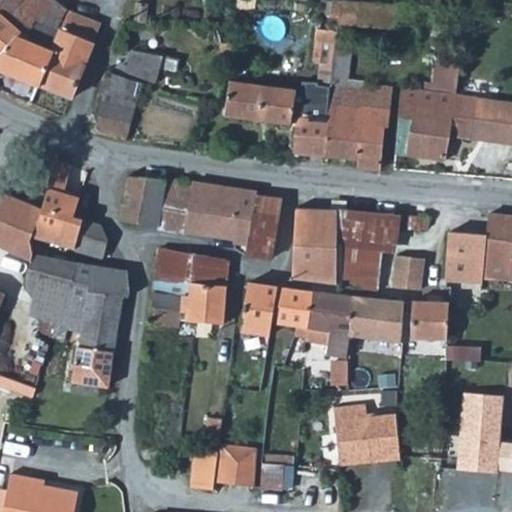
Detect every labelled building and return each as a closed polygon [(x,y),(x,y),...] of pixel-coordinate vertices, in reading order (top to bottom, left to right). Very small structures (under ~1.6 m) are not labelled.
[(0,0),(0,5),(2,8),(9,13),(22,3),(23,0),(0,0)] [(23,0),(22,3),(39,17),(61,26),(70,6),(61,0),(23,0)] [(360,0),(343,0),(342,22),(378,25),(380,1),(360,0)] [(380,1),(378,25),(407,27),(410,3),(380,1)] [(23,24),(19,31),(28,35),(39,17),(22,3),(9,13),(23,24)] [(150,4),(139,3),(139,22),(149,22),(150,4)] [(39,17),(28,35),(57,48),(87,61),(104,21),(70,6),(61,26),(39,17)] [(2,8),(0,10),(0,56),(19,31),(23,24),(9,13),(2,8)] [(19,31),(0,56),(0,67),(1,68),(41,85),(57,48),(28,35),(19,31)] [(331,123),(328,156),(354,158),(360,159),(367,91),(364,91),(348,88),(354,47),(339,45),(337,63),(332,102),(349,104),(347,124),(331,123)] [(41,85),(72,98),(87,61),(57,48),(41,85)] [(182,57),(155,52),(135,48),(129,71),(159,81),(164,64),(180,66),(182,57)] [(434,87),(457,90),(461,63),(437,61),(434,87)] [(296,152),(328,156),(331,123),(332,102),(337,63),(323,62),(321,79),(301,77),(299,91),(231,83),(228,113),(294,123),(295,118),(301,118),(296,152)] [(144,82),(111,72),(96,129),(130,137),(144,82)] [(354,165),(383,169),(388,126),(391,126),(396,87),(365,83),(364,91),(367,91),(360,159),(354,158),(354,165)] [(457,93),(405,87),(397,151),(447,159),(451,135),(473,137),(477,96),(457,93)] [(497,99),(477,96),(473,137),(511,141),(511,108),(496,106),(497,99)] [(511,101),(497,99),(496,106),(511,108),(511,101)] [(332,102),(331,123),(347,124),(349,104),(332,102)] [(42,203),(39,207),(31,234),(32,236),(74,250),(83,219),(77,217),(87,173),(54,157),(48,175),(42,203)] [(120,217),(159,226),(166,180),(126,176),(120,217)] [(166,180),(159,226),(186,232),(191,184),(166,180)] [(191,184),(186,232),(218,238),(220,236),(237,239),(234,248),(244,256),(252,212),(279,216),(282,199),(256,196),(256,191),(217,186),(191,184)] [(0,204),(0,245),(5,247),(8,241),(28,248),(32,236),(31,234),(39,207),(5,194),(0,205),(0,204)] [(303,207),(299,233),(339,235),(339,209),(303,207)] [(339,209),(339,235),(339,244),(357,247),(382,251),(378,291),(388,293),(392,254),(397,215),(339,209)] [(252,212),(244,256),(273,260),(279,216),(252,212)] [(511,216),(487,213),(487,220),(485,235),(487,235),(483,280),(507,281),(508,280),(511,280),(511,216)] [(101,225),(83,219),(74,250),(102,259),(107,240),(101,225)] [(101,225),(107,240),(110,231),(106,226),(101,225)] [(299,233),(293,276),(314,281),(339,287),(339,244),(339,235),(299,233)] [(487,235),(485,235),(447,233),(445,281),(483,280),(487,235)] [(8,241),(5,247),(31,256),(33,254),(32,236),(28,248),(8,241)] [(339,244),(339,287),(378,291),(382,251),(357,247),(339,244)] [(160,248),(152,280),(189,284),(191,254),(160,248)] [(33,254),(31,256),(33,259),(26,285),(43,291),(28,316),(39,320),(53,324),(61,299),(68,299),(74,263),(33,254)] [(191,254),(189,284),(214,286),(216,273),(217,266),(206,264),(206,259),(191,254)] [(422,258),(395,255),(392,286),(418,290),(422,258)] [(125,271),(74,263),(68,299),(86,303),(81,336),(79,349),(112,352),(120,297),(127,297),(125,271)] [(152,292),(148,323),(179,328),(181,320),(182,299),(188,299),(189,284),(152,280),(152,292)] [(306,328),(311,292),(249,281),(245,281),(236,332),(267,337),(269,322),(306,328)] [(182,299),(181,320),(222,325),(227,287),(214,286),(189,284),(188,299),(182,299)] [(354,297),(311,292),(306,328),(306,329),(305,337),(304,342),(331,347),(330,357),(350,360),(352,336),(354,297)] [(382,300),(354,297),(352,336),(398,343),(400,326),(379,323),(382,300)] [(61,299),(53,324),(50,335),(51,336),(63,340),(66,329),(81,336),(86,303),(68,299),(61,299)] [(403,302),(382,300),(379,323),(400,326),(403,302)] [(444,339),(445,304),(412,303),(410,338),(444,339)] [(112,352),(79,349),(77,349),(73,382),(107,387),(112,352)] [(504,395),(463,391),(458,466),(498,470),(500,441),(504,395)] [(366,413),(366,405),(333,407),(339,464),(398,459),(396,423),(367,425),(366,413)] [(396,411),(366,413),(367,425),(396,423),(396,411)] [(207,418),(202,455),(217,457),(219,444),(222,420),(207,418)] [(511,442),(500,441),(498,470),(511,471),(511,442)] [(219,444),(217,457),(214,483),(253,489),(258,449),(219,444)] [(202,455),(194,455),(190,490),(213,492),(214,483),(217,457),(202,455)] [(262,463),(258,489),(280,491),(282,477),(291,478),(292,466),(262,463)] [(0,490),(0,511),(70,511),(74,495),(38,487),(31,486),(31,480),(8,475),(4,492),(0,490)]
